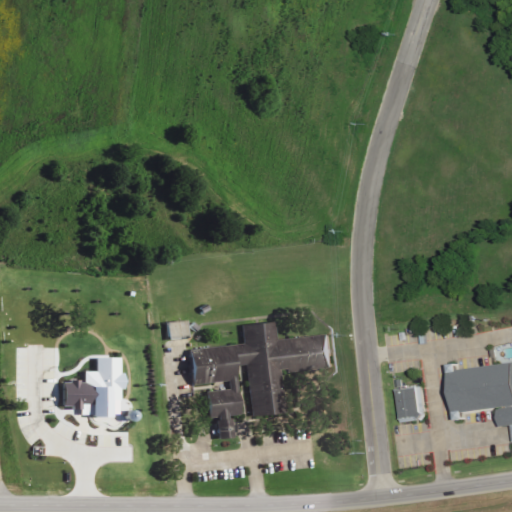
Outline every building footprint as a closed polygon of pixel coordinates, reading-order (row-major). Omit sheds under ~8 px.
[(187,338),(186,321),(165,322),(166,339),(187,338)] [(279,371),(335,368),(333,335),(274,338),(273,322),(240,324),(241,344),(189,348),(191,383),(228,380),(228,390),(206,391),(208,417),(216,417),(217,439),(232,438),(231,415),(239,414),(236,364),(245,363),(249,415),(282,413),(279,371)] [(109,399),(118,400),(118,388),(121,388),(121,374),(119,374),(119,358),(95,358),(95,371),(82,371),(82,382),(80,382),(80,380),(69,380),(69,383),(62,383),(62,406),(71,406),(71,409),(81,409),(81,404),(91,404),(91,416),(109,416),(109,399)] [(478,367),(511,362),(511,424),(502,426),(499,408),(467,412),(467,418),(458,420),(450,364),(460,363),(460,369),(478,367)] [(419,374),(396,378),(401,409),(420,408),(423,400),(419,374)]
